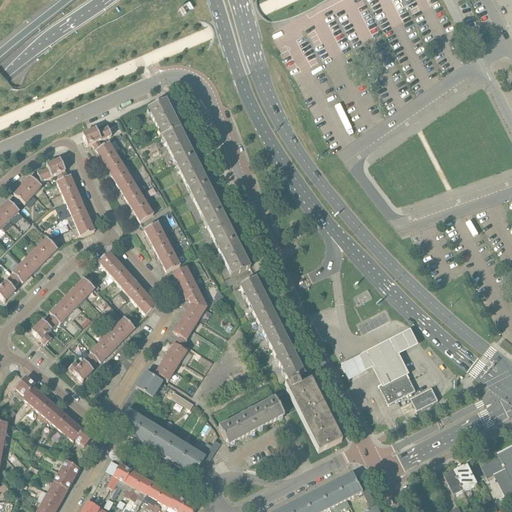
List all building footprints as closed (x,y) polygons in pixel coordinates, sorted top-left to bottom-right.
[(180,130),(176,122),(166,102),(146,111),(161,140),(180,130)] [(99,144),(111,139),(107,130),(97,135),(95,132),(82,138),(87,149),(91,147),(99,144)] [(194,158),(190,150),(180,130),(161,140),(160,140),(160,141),(161,140),(175,167),(194,158)] [(91,147),(102,164),(115,156),(109,145),(102,150),(99,144),(91,147)] [(122,166),(115,156),(102,164),(108,175),(122,166)] [(208,186),(204,178),(194,158),(175,167),(189,195),(208,186)] [(41,185),(54,180),(56,185),(67,180),(60,163),(46,169),(47,172),(37,176),(41,185)] [(128,176),(122,166),(108,175),(114,185),(128,176)] [(134,186),(128,176),(114,185),(121,195),(134,186)] [(33,199),(41,190),(29,179),(21,188),(33,199)] [(56,185),(61,195),(74,189),(70,179),(67,180),(56,185)] [(141,197),(134,186),(121,195),(127,205),(141,197)] [(222,214),(218,206),(208,186),(189,195),(203,223),(222,214)] [(25,208),(33,199),(21,188),(13,198),(25,208)] [(61,195),(66,207),(80,201),(74,189),(61,195)] [(147,207),(141,197),(127,205),(133,215),(147,207)] [(66,207),(71,218),(84,212),(80,201),(66,207)] [(0,212),(10,223),(19,215),(8,204),(0,211),(0,212)] [(153,218),(147,207),(133,215),(140,226),(153,218)] [(0,230),(1,232),(10,223),(0,212),(0,230)] [(71,218),(76,230),(89,223),(84,212),(71,218)] [(236,242),(233,237),(222,214),(203,223),(217,251),(236,242)] [(76,230),(80,240),(94,234),(89,223),(76,230)] [(158,225),(144,232),(144,233),(149,244),(163,236),(158,225)] [(149,244),(152,250),(155,254),(169,247),(163,236),(149,244)] [(57,252),(56,251),(45,241),(44,242),(41,239),(35,245),(38,248),(36,250),(47,262),(57,252)] [(230,280),(250,270),(236,242),(217,251),(231,279),(230,279),(230,280)] [(155,254),(157,259),(160,265),(174,258),(169,247),(155,254)] [(39,270),(47,262),(36,250),(28,258),(39,270)] [(97,265),(105,274),(117,264),(109,255),(97,265)] [(30,279),(36,273),(39,270),(28,258),(19,268),(30,279)] [(160,265),(164,271),(166,276),(180,269),(174,258),(160,265)] [(105,274),(113,283),(124,273),(117,264),(105,274)] [(22,287),(30,279),(19,268),(11,276),(13,278),(19,284),(22,287)] [(192,280),(186,270),(172,277),(178,287),(192,280)] [(113,283),(121,292),(132,282),(124,273),(113,283)] [(0,300),(4,305),(15,294),(12,292),(19,284),(13,278),(5,285),(1,289),(0,287),(0,300)] [(197,291),(192,280),(178,287),(183,298),(197,291)] [(272,313),(266,302),(255,280),(239,288),(256,321),(272,313)] [(86,302),(94,293),(83,282),(75,291),(86,302)] [(140,291),(137,287),(132,282),(121,292),(129,301),(140,291)] [(77,310),(86,302),(75,291),(66,299),(77,310)] [(148,300),(144,295),(140,291),(129,301),(137,310),(148,300)] [(183,298),(185,302),(188,301),(190,307),(204,315),(207,310),(197,291),(183,298)] [(69,318),(77,310),(66,299),(58,308),(69,318)] [(137,310),(145,319),(156,310),(148,300),(137,310)] [(198,324),(204,315),(190,307),(185,315),(198,324)] [(60,328),(69,318),(58,308),(49,317),(52,319),(58,326),(60,328)] [(272,353),(288,345),(272,313),(256,321),(272,353)] [(192,333),(198,324),(185,315),(179,325),(192,333)] [(45,348),(51,342),(47,338),(58,326),(52,319),(44,327),(42,324),(31,335),(45,348)] [(125,341),(130,336),(134,332),(123,321),(114,331),(125,341)] [(173,335),(179,339),(186,343),(192,333),(179,325),(173,335)] [(114,331),(106,339),(117,349),(125,341),(114,331)] [(411,332),(341,368),(349,383),(373,371),(383,391),(410,377),(399,357),(419,348),(411,332)] [(106,339),(98,348),(109,358),(117,349),(106,339)] [(182,351),(184,348),(187,344),(186,343),(179,339),(175,347),(174,347),(182,351)] [(304,377),(299,367),(288,345),(272,353),(288,385),(300,379),(304,377)] [(174,347),(168,357),(180,365),(187,354),(182,351),(174,347)] [(89,356),(90,357),(97,364),(100,367),(109,358),(98,348),(89,356)] [(82,385),(90,376),(92,374),(90,372),(97,364),(90,357),(79,369),(75,365),(68,371),(82,385)] [(174,375),(180,365),(168,357),(161,367),(174,375)] [(168,385),(173,376),(174,375),(161,367),(155,377),(168,385)] [(160,384),(153,380),(145,374),(135,390),(135,391),(119,416),(124,419),(128,412),(129,412),(141,395),(152,402),(162,386),(160,384)] [(379,389),(388,407),(389,407),(415,394),(416,393),(415,393),(406,375),(380,388),(379,388),(379,389)] [(341,444),(329,419),(316,395),(310,382),(303,386),(300,379),(288,385),(284,387),(293,406),(305,431),(318,455),(341,444)] [(24,399),(33,391),(34,388),(25,380),(15,392),(24,399)] [(22,402),(30,410),(41,398),(33,391),(24,399),(22,402)] [(438,403),(434,396),(432,391),(431,391),(411,401),(411,402),(413,406),(417,414),(438,404),(438,403)] [(190,412),(193,407),(174,395),(171,401),(190,412)] [(30,410),(39,417),(49,405),(41,398),(30,410)] [(256,433),(284,418),(274,400),(246,415),(256,433)] [(40,424),(44,427),(57,412),(49,405),(39,417),(43,420),(40,424)] [(51,427),(56,431),(66,419),(57,412),(44,427),(48,431),(51,427)] [(117,429),(132,439),(143,421),(129,412),(128,412),(124,419),(117,429)] [(228,448),(256,433),(246,415),(218,430),(228,448)] [(56,431),(64,438),(74,426),(66,419),(56,431)] [(132,439),(148,449),(159,431),(143,421),(132,439)] [(72,446),(75,443),(82,433),(74,426),(64,438),(72,446)] [(75,443),(80,447),(76,451),(80,455),(84,451),(94,439),(84,431),(82,433),(75,443)] [(148,449),(163,458),(174,441),(159,431),(148,449)] [(163,458),(178,468),(189,450),(174,441),(163,458)] [(206,457),(205,459),(201,466),(206,468),(219,447),(214,444),(212,447),(208,444),(202,454),(206,457)] [(193,477),(201,466),(205,459),(189,450),(178,468),(193,477)] [(511,453),(509,455),(508,454),(507,454),(508,455),(498,460),(499,461),(481,469),(485,477),(480,479),(481,483),(487,480),(488,482),(494,479),(495,478),(508,503),(507,503),(507,504),(511,502),(511,503),(511,453)] [(64,465),(58,475),(73,483),(79,473),(64,465)] [(481,483),(480,479),(475,482),(468,467),(456,473),(466,493),(478,487),(477,485),(481,483)] [(118,483),(124,486),(130,474),(119,468),(107,489),(112,492),(118,483)] [(454,499),(466,493),(456,473),(444,479),(454,499)] [(124,486),(134,492),(141,480),(130,474),(124,486)] [(58,475),(53,486),(67,494),(73,483),(58,475)] [(347,503),(363,495),(361,491),(359,486),(354,477),(338,485),(347,503)] [(140,495),(145,498),(152,486),(141,480),(134,492),(133,495),(138,498),(140,495)] [(331,511),(347,503),(338,485),(322,493),(331,511)] [(53,486),(47,495),(61,503),(67,494),(53,486)] [(151,501),(156,504),(163,492),(152,486),(145,498),(151,501)] [(129,502),(133,495),(127,492),(123,499),(129,502)] [(156,504),(167,510),(174,498),(163,492),(156,504)] [(311,511),(329,511),(331,511),(322,493),(306,502),(311,511)] [(52,511),(56,511),(59,508),(61,503),(47,495),(41,506),(52,511)] [(138,498),(133,495),(129,502),(135,505),(138,498)] [(167,510),(170,511),(180,511),(185,504),(174,498),(167,510)] [(291,511),(311,511),(306,502),(290,510),(291,511)]
